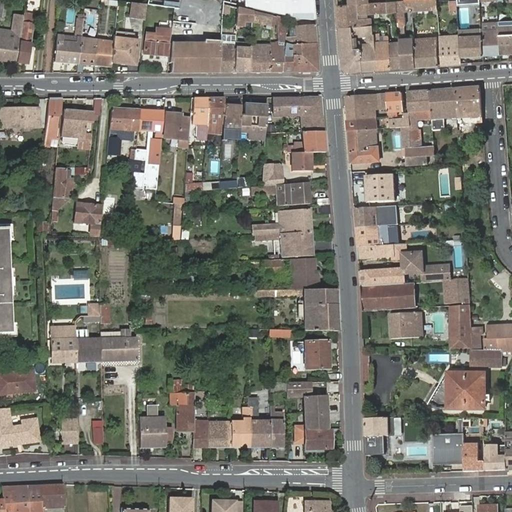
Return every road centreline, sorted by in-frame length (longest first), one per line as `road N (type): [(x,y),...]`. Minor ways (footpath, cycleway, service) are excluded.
road 1 (tertiary): [(331,84),(355,481)]
road 2 (residential): [(0,475),(355,481)]
road 3 (residential): [(331,84),(0,86)]
road 4 (residential): [(490,73),(511,262)]
road 5 (residential): [(490,73),(331,84)]
road 6 (residential): [(355,481),(511,482)]
